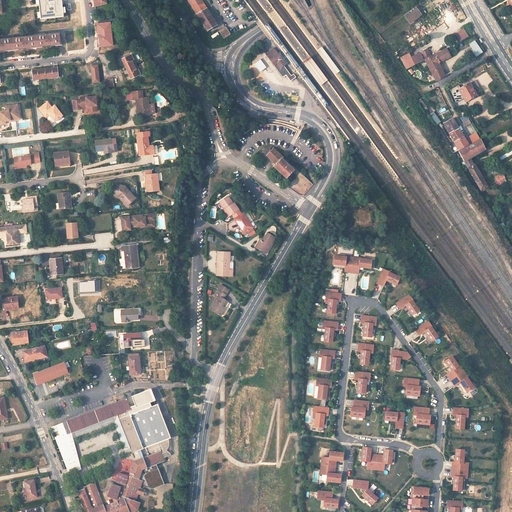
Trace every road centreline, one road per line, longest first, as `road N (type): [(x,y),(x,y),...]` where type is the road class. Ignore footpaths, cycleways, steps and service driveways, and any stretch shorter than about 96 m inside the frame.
road 1 (residential): [(435,457),(441,395),(377,304),(352,301),(338,434),(345,439)]
road 2 (secondary): [(308,209),(333,161),(329,137),(307,116),(259,107),(232,75),(243,44),(306,0)]
road 3 (unclassified): [(222,161),(204,174),(199,190),(193,350),(197,363),(217,373)]
road 4 (residential): [(222,161),(204,104),(164,65),(127,0)]
road 5 (secondary): [(217,373),(308,209)]
road 6 (residential): [(70,511),(0,344)]
road 7 (residential): [(85,0),(92,49),(84,56),(0,65)]
road 8 (secondary): [(194,511),(217,373)]
